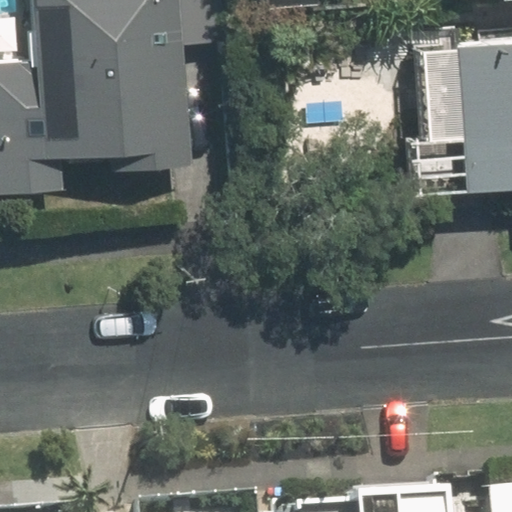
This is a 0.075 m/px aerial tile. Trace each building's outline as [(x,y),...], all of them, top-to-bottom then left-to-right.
[(187,163),(179,41),(218,39),(215,0),(27,0),(31,57),(0,58),(0,188),(58,185),(56,157),(103,154),(104,168),(187,163)] [(257,0),(258,8),(316,4),(315,0),(257,0)] [(456,186),(511,182),(511,40),(417,47),(423,135),(452,133),(456,186)] [(511,511),(511,484),(484,486),(486,511),(511,511)] [(437,511),(435,487),(274,498),(275,511),(437,511)]
